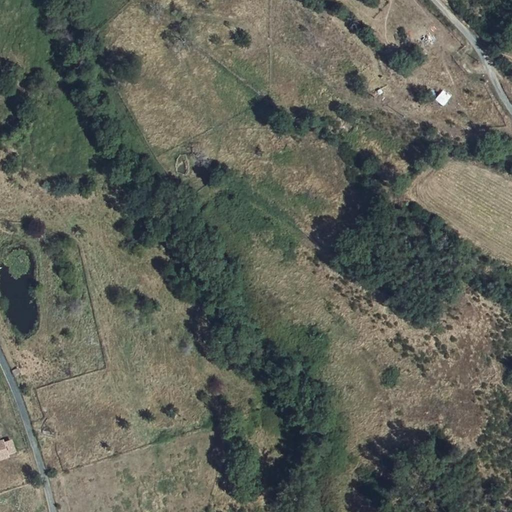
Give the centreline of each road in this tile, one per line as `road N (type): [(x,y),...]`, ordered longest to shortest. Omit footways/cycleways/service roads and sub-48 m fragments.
road 1 (unclassified): [(52,511),(0,353)]
road 2 (unclassified): [(435,0),(472,39),(511,112)]
